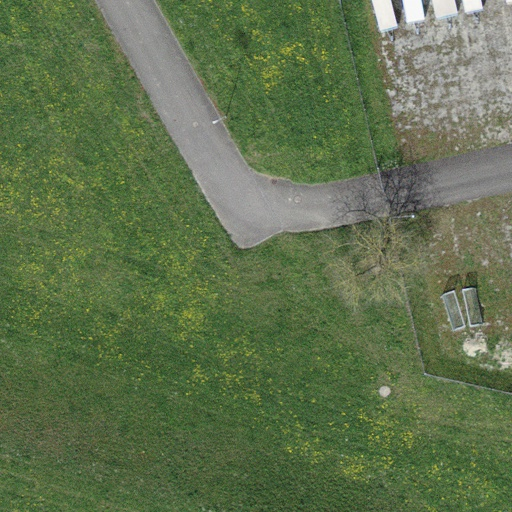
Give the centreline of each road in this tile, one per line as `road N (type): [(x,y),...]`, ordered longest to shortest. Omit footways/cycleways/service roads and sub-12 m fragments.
road 1 (residential): [(511,164),(250,210),(229,201),(216,182),(113,0)]
road 2 (motorway): [(138,511),(0,467)]
